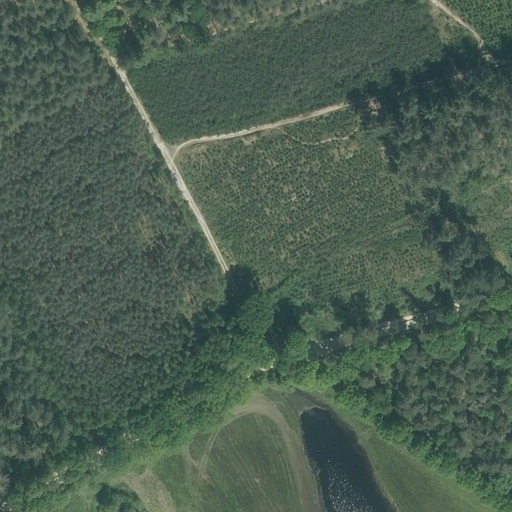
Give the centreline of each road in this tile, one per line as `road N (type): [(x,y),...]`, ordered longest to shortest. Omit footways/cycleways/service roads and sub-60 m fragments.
road 1 (track): [(273,355),(163,158),(511,59)]
road 2 (track): [(0,510),(274,359)]
road 3 (track): [(511,493),(293,349)]
road 4 (track): [(274,359),(511,295)]
road 5 (track): [(112,66),(328,0)]
road 6 (track): [(76,0),(163,158)]
